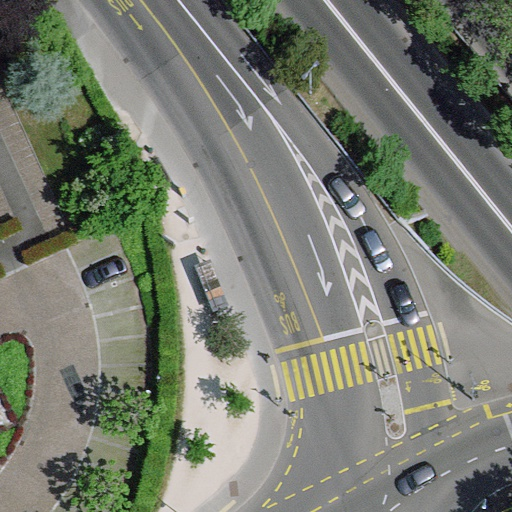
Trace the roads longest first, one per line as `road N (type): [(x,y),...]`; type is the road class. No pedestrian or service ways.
road 1 (primary): [(176,32),(278,102),(351,194),(377,242),(424,390),(426,440),(412,487)]
road 2 (primary): [(176,32),(262,184),(314,311),(336,415),(333,462),(313,511)]
road 3 (primary): [(326,0),(511,225)]
